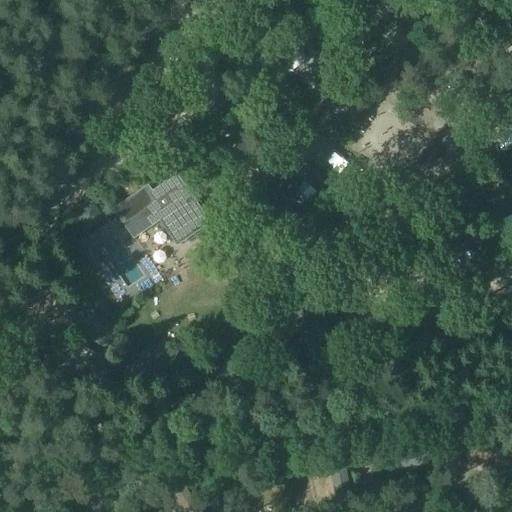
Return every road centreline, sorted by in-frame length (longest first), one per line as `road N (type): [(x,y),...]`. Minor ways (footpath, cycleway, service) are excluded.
road 1 (track): [(251,0),(188,91),(248,171),(262,235),(322,286),(396,297),(511,276)]
road 2 (track): [(248,171),(296,147),(339,50),(398,0)]
road 3 (track): [(66,196),(100,170),(168,148),(181,136),(188,91)]
